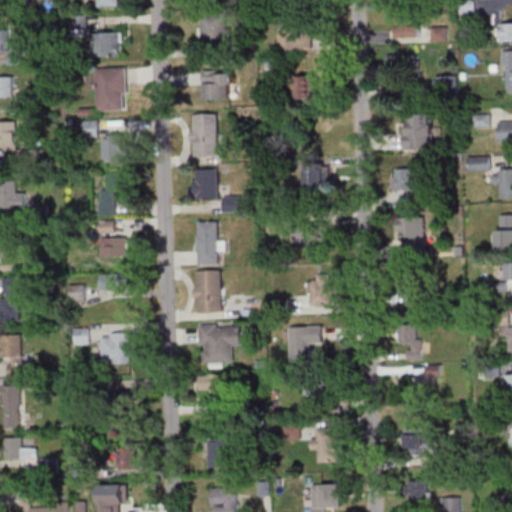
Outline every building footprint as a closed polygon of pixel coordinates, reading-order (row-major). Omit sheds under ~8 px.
[(201,43),(228,43),(228,13),(201,13),(201,43)] [(420,36),(419,13),(396,13),(396,36),(420,36)] [(511,22),(500,23),(500,40),(511,40),(511,22)] [(297,25),(281,25),(281,49),(311,49),(311,31),(297,31),(297,25)] [(447,40),(447,26),(432,27),(433,41),(447,40)] [(11,28),(0,28),(0,52),(4,52),(4,64),(23,64),(23,40),(11,40),(11,28)] [(121,55),(121,31),(97,31),(97,55),(121,55)] [(390,54),(390,72),(419,72),(419,54),(390,54)] [(264,77),(275,77),(275,60),(264,60),(264,77)] [(127,67),(96,67),(96,110),(127,110),(127,67)] [(234,97),(234,70),(205,70),(205,97),(234,97)] [(14,75),(0,75),(0,95),(14,96),(14,75)] [(294,75),(294,97),(314,97),(314,75),(294,75)] [(423,100),(423,80),(396,80),(396,100),(423,100)] [(218,113),(192,113),(192,155),(218,155),(218,113)] [(434,148),(434,114),(407,114),(407,148),(434,148)] [(511,140),(511,119),(500,120),(500,141),(511,140)] [(0,150),(23,150),(23,130),(15,130),(15,120),(0,120),(0,150)] [(96,120),(83,120),(83,135),(96,135),(96,120)] [(127,134),(105,134),(105,161),(127,161),(127,134)] [(470,155),(470,170),(491,170),(491,155),(470,155)] [(306,166),(306,189),(328,189),(328,166),(306,166)] [(393,167),(393,189),(417,189),(417,167),(393,167)] [(511,167),(497,168),(497,197),(511,196),(511,167)] [(218,168),(195,168),(195,197),(218,197),(218,168)] [(125,193),(125,173),(106,173),(106,186),(100,186),(100,214),(114,214),(114,193),(125,193)] [(18,189),(18,180),(0,179),(0,206),(25,207),(25,189),(18,189)] [(400,216),(400,249),(426,249),(426,216),(400,216)] [(26,221),(0,221),(0,251),(26,251),(26,221)] [(198,221),(198,264),(221,264),(221,221),(198,221)] [(299,242),(328,242),(328,222),(299,222),(299,242)] [(100,256),(127,256),(127,237),(100,237),(100,256)] [(223,269),(197,269),(197,311),(223,311),(223,269)] [(400,294),(409,294),(409,308),(426,308),(426,271),(400,271),(400,294)] [(96,273),(96,288),(123,288),(123,273),(96,273)] [(335,274),(311,274),(311,305),(335,305),(335,274)] [(29,296),(19,296),(19,277),(1,277),(1,315),(29,315),(29,296)] [(85,284),(72,284),(72,299),(85,299),(85,284)] [(242,345),(242,323),(201,323),(201,362),(233,362),(233,345),(242,345)] [(422,358),(422,325),(400,325),(400,344),(410,344),(410,358),(422,358)] [(291,361),(313,361),(313,343),(324,343),(324,326),(291,326),(291,361)] [(90,343),(90,327),(75,327),(75,343),(90,343)] [(102,332),(102,363),(133,363),(133,332),(102,332)] [(24,375),(24,336),(1,336),(1,357),(9,357),(9,375),(24,375)] [(330,397),(330,370),(307,370),(307,397),(330,397)] [(228,392),(228,373),(201,373),(201,392),(228,392)] [(21,384),(4,384),(4,427),(21,427),(21,384)] [(286,439),(301,439),(301,423),(286,423),(286,439)] [(319,438),(313,438),(313,450),(319,450),(319,461),(340,461),(340,427),(319,427),(319,438)] [(430,454),(430,433),(407,433),(407,454),(430,454)] [(5,459),(37,459),(37,447),(25,447),(25,437),(5,437),(5,459)] [(210,466),(229,466),(229,437),(210,437),(210,466)] [(139,447),(119,447),(119,468),(139,468),(139,447)] [(406,480),(406,500),(428,500),(428,480),(406,480)] [(129,484),(102,484),(102,511),(121,511),(121,503),(129,503),(129,484)] [(311,484),(311,511),(324,511),(325,508),(343,508),(343,484),(311,484)] [(237,511),(237,486),(211,486),(211,511),(237,511)] [(443,511),(462,511),(462,497),(443,497),(443,511)]
